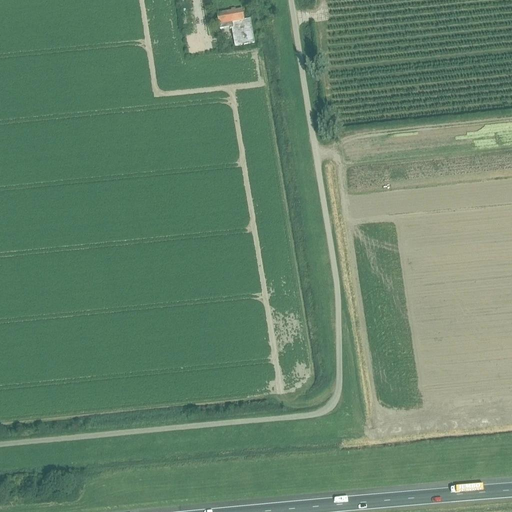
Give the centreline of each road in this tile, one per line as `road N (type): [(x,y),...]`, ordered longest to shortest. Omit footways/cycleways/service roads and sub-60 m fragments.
road 1 (unclassified): [(0,445),(305,416),(334,402),(336,285),(290,0)]
road 2 (motorway): [(511,493),(292,511)]
